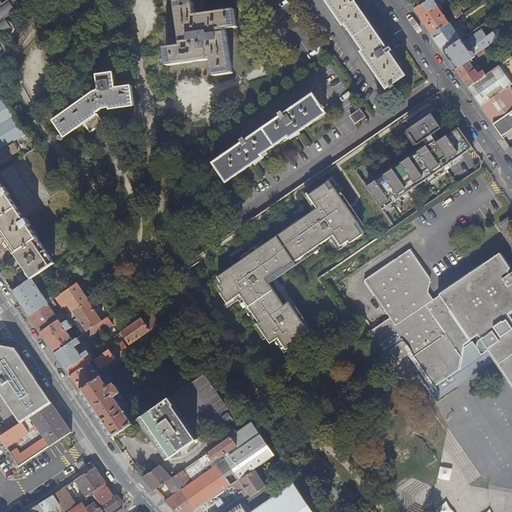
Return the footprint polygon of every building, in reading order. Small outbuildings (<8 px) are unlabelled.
[(0,0),(0,55),(2,55),(5,54),(6,51),(6,49),(5,46),(3,44),(1,43),(0,43),(0,37),(5,34),(7,35),(11,34),(13,33),(14,30),(15,28),(14,25),(11,22),(7,22),(5,19),(16,11),(19,8),(19,4),(17,1),(14,0),(10,0),(3,5),(0,0)] [(215,76),(233,73),(227,29),(238,28),(235,10),(195,15),(193,0),(187,0),(175,2),(182,46),(165,48),(168,66),(213,60),(215,76)] [(386,89),(405,76),(353,0),(325,0),(343,26),(345,24),(363,51),(361,52),(386,89)] [(416,0),(411,4),(415,10),(429,0),(416,0)] [(429,0),(415,10),(432,35),(459,16),(463,14),(460,9),(452,14),(453,16),(447,20),(438,7),(444,3),(442,0),(429,0)] [(432,35),(438,43),(455,32),(451,26),(461,19),(459,16),(432,35)] [(444,52),(456,70),(485,49),(498,40),(493,33),(486,37),(481,30),(464,42),(462,39),(444,52)] [(438,43),(444,52),(462,39),(465,37),(462,33),(458,36),(455,32),(438,43)] [(456,70),(468,88),(486,75),(483,71),(477,74),(472,66),(483,59),(482,59),(488,55),(485,49),(456,70)] [(468,88),(481,106),(510,85),(511,84),(500,66),(486,75),(468,88)] [(84,124),(97,115),(95,112),(102,108),(110,107),(110,109),(134,106),(131,86),(115,89),(113,73),(97,75),(100,91),(96,92),(93,93),(53,121),(64,138),(84,124)] [(481,106),(493,125),(504,118),(503,117),(511,111),(511,92),(510,85),(481,106)] [(289,139),(326,114),(313,94),(213,162),(227,182),(263,157),(261,154),(288,136),(289,139)] [(30,134),(6,99),(0,102),(0,152),(15,143),(30,134)] [(355,124),(365,117),(360,110),(350,117),(355,124)] [(493,125),(502,137),(511,130),(511,111),(503,117),(504,118),(493,125)] [(367,187),(383,209),(472,147),(458,127),(439,140),(434,133),(441,128),(431,113),(407,130),(417,144),(420,142),(423,147),(367,187)] [(104,124),(97,115),(84,124),(91,133),(104,124)] [(0,152),(0,162),(19,152),(18,151),(19,150),(15,143),(0,152)] [(32,197),(11,165),(0,173),(21,204),(32,197)] [(0,181),(0,232),(15,254),(38,238),(0,181)] [(288,312),(284,306),(266,280),(282,269),(282,270),(302,256),(301,254),(308,249),(310,251),(334,235),(341,245),(349,240),(350,243),(362,234),(356,225),(358,224),(354,217),(352,219),(344,208),(347,207),(334,188),(330,190),(326,184),(309,196),(318,208),(299,221),(300,222),(284,233),(284,232),(253,253),(253,254),(250,256),(249,255),(218,277),(222,283),(219,285),(223,291),(220,293),(227,303),(240,294),(259,322),(257,324),(270,342),(278,337),(286,349),(301,339),(300,336),(308,331),(293,309),(288,312)] [(508,236),(511,233),(511,222),(509,218),(500,224),(508,236)] [(55,262),(38,238),(15,254),(31,278),(41,272),(55,262)] [(511,318),(508,314),(511,311),(511,272),(511,273),(508,270),(510,268),(500,253),(439,294),(439,293),(433,298),(428,291),(431,280),(411,250),(365,281),(391,318),(368,333),(399,378),(412,380),(418,375),(429,390),(458,370),(463,344),(478,335),(480,338),(478,341),(477,344),(478,348),(481,351),(485,351),(488,350),(511,384),(511,318)] [(41,272),(31,278),(13,291),(30,316),(50,302),(49,300),(46,301),(35,285),(46,278),(41,272)] [(130,281),(125,274),(121,278),(125,284),(130,281)] [(88,300),(77,283),(56,298),(59,303),(65,299),(71,308),(66,312),(67,314),(68,314),(88,300)] [(53,300),(50,302),(30,316),(41,332),(59,320),(64,316),(61,312),(59,314),(57,314),(55,315),(51,309),(53,308),(53,307),(56,305),(53,300)] [(102,321),(88,300),(68,314),(71,318),(76,315),(87,331),(102,321)] [(289,303),(284,306),(288,312),(293,309),(289,303)] [(157,324),(149,313),(122,332),(129,343),(157,324)] [(87,331),(82,335),(87,342),(112,326),(107,318),(102,321),(87,331)] [(59,320),(41,332),(55,353),(73,341),(66,331),(72,327),(67,320),(62,324),(59,320)] [(144,346),(152,341),(149,337),(141,342),(144,346)] [(73,341),(55,353),(66,370),(89,354),(87,350),(80,354),(74,346),(80,342),(77,338),(73,341)] [(95,359),(94,360),(100,369),(128,350),(122,341),(98,357),(95,359)] [(1,345),(0,345),(0,391),(22,423),(25,421),(53,403),(28,366),(25,369),(1,345)] [(89,354),(66,370),(70,376),(91,362),(94,360),(95,359),(91,353),(89,354)] [(94,360),(91,362),(97,371),(100,369),(94,360)] [(91,362),(70,376),(80,390),(100,376),(97,371),(91,362)] [(100,376),(80,390),(111,437),(131,423),(124,412),(127,410),(125,406),(122,408),(113,396),(119,392),(114,383),(108,387),(105,383),(111,379),(107,372),(100,376)] [(204,374),(137,419),(165,460),(197,439),(207,454),(207,453),(234,435),(228,427),(236,421),(204,374)] [(72,431),(53,403),(25,421),(22,423),(1,437),(8,447),(30,432),(28,430),(33,427),(31,425),(32,425),(30,422),(34,420),(46,438),(21,455),(17,448),(11,452),(20,466),(68,434),(72,431)] [(174,494),(165,500),(174,510),(175,511),(191,511),(204,503),(275,455),(253,422),(234,435),(207,453),(216,466),(174,494)] [(184,469),(172,477),(165,481),(174,494),(216,466),(207,453),(207,454),(204,455),(210,464),(196,474),(194,472),(189,476),(184,469)] [(159,465),(141,477),(154,489),(165,481),(172,477),(159,465)] [(69,511),(110,511),(121,505),(121,499),(117,495),(116,496),(96,467),(93,469),(76,480),(87,497),(89,500),(91,498),(96,504),(100,508),(94,511),(89,511),(83,503),(69,511)] [(247,491),(251,497),(266,486),(255,470),(233,484),(241,495),(247,491)] [(312,511),(314,511),(294,482),(249,511),(312,511)] [(65,488),(53,495),(60,504),(62,508),(65,511),(76,504),(65,488)] [(27,511),(48,511),(59,505),(60,504),(53,495),(27,511)] [(439,511),(455,511),(447,501),(437,509),(439,511)] [(209,511),(204,503),(191,511),(209,511)]
